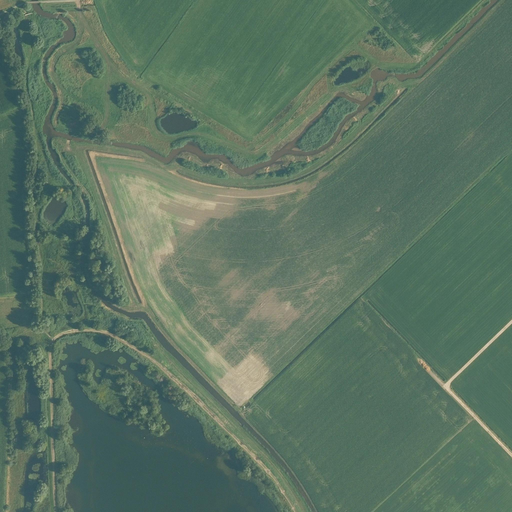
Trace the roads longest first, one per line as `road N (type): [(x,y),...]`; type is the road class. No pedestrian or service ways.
road 1 (track): [(294,511),(177,383),(119,339),(86,329),(52,339)]
road 2 (track): [(511,455),(447,387),(511,321)]
road 3 (track): [(52,339),(56,511)]
